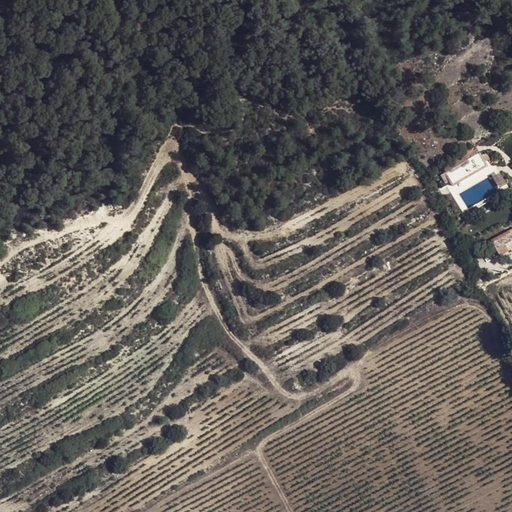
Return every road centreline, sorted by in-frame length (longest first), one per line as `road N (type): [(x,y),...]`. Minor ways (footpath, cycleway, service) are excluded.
road 1 (track): [(290,511),(259,446),(352,389),(354,374),(341,373),(312,394),(283,392),(227,329),(202,278),(177,160),(160,165),(124,220),(88,222),(25,245),(0,264)]
road 2 (track): [(149,511),(258,451)]
